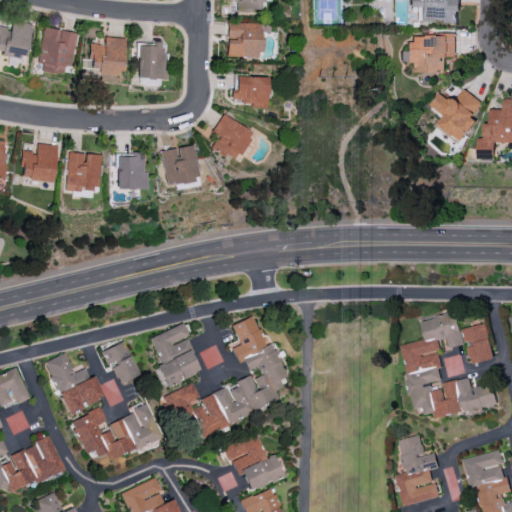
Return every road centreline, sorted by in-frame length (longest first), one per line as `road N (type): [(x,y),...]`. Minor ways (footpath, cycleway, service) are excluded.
road 1 (residential): [(511,297),(374,293),(265,302),(0,363)]
road 2 (residential): [(0,113),(89,123),(184,117),(197,102),(203,0)]
road 3 (residential): [(28,356),(58,442),(89,485),(190,466),(224,483)]
road 4 (secondary): [(0,311),(262,255)]
road 5 (secondary): [(312,248),(511,247)]
road 6 (residential): [(49,0),(203,14)]
road 7 (residential): [(511,432),(445,454),(457,502)]
